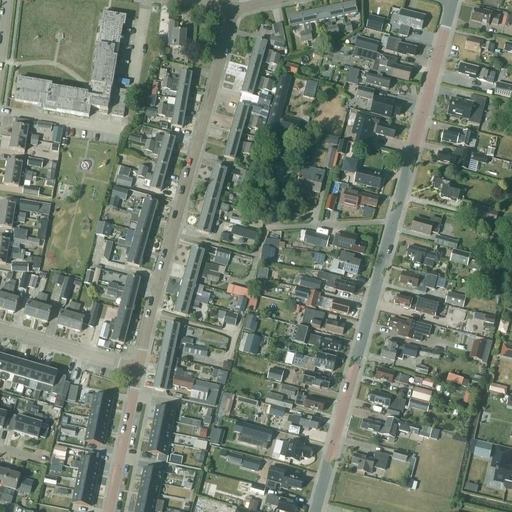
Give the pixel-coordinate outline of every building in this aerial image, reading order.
[(355,4),(341,7),(343,17),(357,14),(355,4)] [(341,7),(328,10),(331,24),(335,23),(335,19),(343,17),(341,7)] [(328,10),(315,13),(317,23),(325,21),(327,29),(332,28),(331,24),(328,10)] [(474,13),(472,12),(471,18),(472,18),(471,23),(487,26),(487,25),(489,25),(490,24),(498,26),(500,17),(491,15),(492,13),(482,11),(482,12),(474,10),(474,13)] [(421,30),(424,17),(401,11),(398,24),(400,25),(398,35),(407,38),(410,28),(421,30)] [(108,112),(122,26),(124,26),(126,18),(110,15),(110,13),(104,12),(90,95),(51,88),(52,84),(16,79),(15,85),(18,85),(15,101),(44,105),(43,109),(89,116),(90,109),(101,110),(100,114),(107,115),(108,112)] [(315,13),(301,16),(304,26),(305,33),(311,32),(311,33),(312,32),(310,24),(317,23),(315,13)] [(301,16),(288,18),(290,29),(304,26),(301,16)] [(366,28),(382,32),(384,24),(368,20),(366,28)] [(173,49),(185,49),(186,32),(177,32),(177,24),(169,24),(168,47),(173,47),(173,49)] [(273,46),(283,49),(285,42),(281,24),(272,26),(274,34),(272,35),(271,38),(274,39),(273,46)] [(358,38),(356,46),(375,51),(377,44),(358,38)] [(407,55),(414,57),(417,48),(401,44),(401,41),(389,38),(385,51),(406,56),(407,55)] [(467,40),(465,49),(480,53),(481,48),(484,49),(484,52),(491,54),(493,46),(491,45),(492,44),(486,42),(485,45),(482,44),(483,41),(471,39),(470,41),(467,40)] [(257,41),(253,54),(271,59),(272,54),(272,53),(265,51),(267,44),(257,41)] [(391,77),(408,81),(411,70),(394,66),(396,59),(377,55),(377,54),(355,49),(352,58),(375,63),(373,72),(391,77)] [(253,54),(249,67),(259,70),(262,63),(269,65),(269,64),(271,59),(253,54)] [(285,72),(296,75),(299,67),(287,63),(285,72)] [(469,77),(469,79),(475,80),(475,79),(479,80),(479,81),(491,84),(493,76),(489,75),(490,72),(461,65),(458,74),(469,77)] [(249,67),(246,80),(264,85),(265,80),(265,79),(257,77),(259,70),(249,67)] [(349,69),(345,84),(355,86),(359,72),(349,69)] [(172,80),(171,85),(179,87),(189,89),(191,75),(181,73),(180,80),(175,79),(176,77),(173,77),(172,79),(172,80)] [(390,82),(391,80),(365,73),(363,79),(367,80),(366,84),(388,90),(389,87),(392,85),(390,82)] [(281,76),(267,129),(268,129),(269,124),(278,126),(279,125),(281,125),(280,130),(286,131),(286,129),(297,132),(300,122),(288,119),(288,120),(286,120),(287,118),(284,118),(283,121),(280,121),(291,78),(281,76)] [(246,80),(242,93),(252,96),(254,89),(262,91),(262,90),(264,85),(246,80)] [(511,86),(497,82),(494,95),(511,99),(511,86)] [(170,91),(170,92),(178,93),(177,100),(187,102),(189,89),(179,87),(171,85),(170,91)] [(394,104),(385,102),(386,100),(373,97),(374,91),(359,87),(356,96),(374,101),(370,113),(390,119),(391,114),(399,116),(401,107),(394,105),(394,104)] [(123,118),(128,91),(116,89),(111,116),(123,118)] [(259,98),(258,103),(269,106),(272,97),(268,96),(269,92),(263,91),(262,94),(260,94),(259,98)] [(472,96),(469,104),(452,99),(448,115),(451,115),(450,118),(459,121),(460,118),(468,120),(467,123),(479,126),(486,100),(472,96)] [(168,107),(167,112),(185,115),(187,102),(177,100),(176,107),(168,105),(167,107),(168,107)] [(249,108),(247,114),(255,117),(254,118),(259,119),(263,120),(261,126),(264,126),(269,108),(262,106),(253,103),(252,109),(249,108)] [(239,105),(235,118),(253,123),(254,118),(255,117),(247,114),(249,108),(239,105)] [(393,138),(396,129),(378,125),(380,119),(358,113),(358,112),(348,109),(347,116),(349,117),(346,125),(354,127),(352,134),(358,135),(356,144),(368,147),(370,139),(373,138),(371,135),(372,133),(376,134),(376,135),(384,137),(384,136),(393,138)] [(165,117),(165,118),(173,120),(172,127),(182,128),(185,115),(167,112),(166,117),(165,117)] [(235,118),(231,131),(242,134),(243,128),(251,130),(252,129),(253,123),(235,118)] [(14,125),(12,137),(27,140),(31,141),(37,142),(38,137),(32,136),(32,135),(27,134),(28,128),(29,121),(16,119),(15,126),(14,125)] [(56,128),(53,143),(60,144),(63,129),(56,128)] [(231,131),(228,144),(246,149),(247,144),(240,142),(242,134),(231,131)] [(460,136),(444,132),(443,135),(442,135),(441,139),(442,139),(442,141),(469,147),(470,140),(472,140),(474,134),(463,131),(462,138),(459,137),(460,136)] [(12,137),(10,149),(25,152),(26,144),(30,145),(31,141),(27,140),(12,137)] [(155,143),(154,148),(161,150),(171,153),(175,140),(165,137),(163,144),(156,141),(155,143)] [(338,153),(344,155),(348,141),(341,140),(338,153)] [(228,144),(224,158),(234,161),(237,152),(244,155),(246,149),(228,144)] [(152,153),(152,154),(160,156),(158,163),(168,166),(171,153),(161,150),(154,148),(152,153)] [(336,150),(329,148),(324,167),(331,169),(336,150)] [(439,153),(437,162),(454,166),(454,167),(468,170),(470,160),(472,154),(472,153),(456,150),(458,150),(456,157),(451,155),(439,153)] [(472,162),(486,165),(488,158),(474,155),(472,162)] [(29,159),(28,166),(42,169),(43,162),(29,159)] [(346,160),(343,172),(353,174),(356,163),(346,160)] [(8,161),(6,173),(21,176),(25,176),(26,172),(26,171),(22,170),(23,164),(8,161)] [(158,163),(154,176),(164,179),(168,166),(158,163)] [(50,164),(48,174),(55,175),(57,165),(50,164)] [(118,175),(116,183),(130,187),(132,179),(123,176),(125,168),(120,167),(118,175)] [(318,193),(322,178),(324,172),(302,167),(300,173),(296,188),(318,193)] [(211,181),(210,184),(214,185),(222,187),(229,189),(230,185),(223,183),(226,171),(215,168),(211,181)] [(356,177),(354,182),(356,183),(365,185),(367,185),(367,187),(370,187),(372,187),(380,189),(380,188),(381,187),(382,184),(381,183),(383,177),(382,177),(381,176),(368,173),(358,170),(356,177)] [(237,186),(247,189),(251,173),(241,171),(237,186)] [(6,173),(4,185),(19,188),(20,182),(24,182),(24,181),(25,176),(21,176),(6,173)] [(145,179),(145,180),(152,182),(151,189),(160,192),(164,179),(154,176),(147,174),(145,179)] [(432,180),(431,184),(432,186),(433,187),(432,189),(432,190),(442,192),(441,194),(440,194),(439,196),(440,197),(440,199),(454,203),(457,192),(448,189),(450,183),(434,178),(434,179),(432,180)] [(209,187),(206,200),(218,203),(222,187),(214,185),(210,184),(209,187)] [(24,187),(23,194),(38,196),(40,190),(24,187)] [(113,198),(125,201),(128,191),(116,187),(113,198)] [(342,205),(341,206),(342,206),(346,207),(347,207),(351,208),(352,208),(355,209),(356,209),(357,206),(364,208),(365,205),(376,208),(378,198),(360,194),(361,191),(346,187),(344,195),(343,199),(343,200),(342,205)] [(328,197),(325,210),(332,212),(336,199),(328,197)] [(133,214),(137,215),(137,214),(153,219),(158,203),(146,200),(143,212),(138,210),(134,209),(133,214)] [(202,213),(202,216),(205,217),(213,219),(219,220),(220,216),(214,215),(216,210),(221,212),(227,213),(229,206),(218,203),(206,200),(202,213)] [(20,206),(20,208),(33,210),(32,213),(49,216),(51,206),(21,201),(20,206)] [(1,203),(0,210),(0,215),(18,218),(19,214),(19,213),(15,212),(16,205),(3,203),(1,203)] [(468,218),(494,225),(498,212),(472,205),(468,218)] [(140,220),(137,232),(149,235),(153,219),(137,214),(137,215),(136,219),(140,220)] [(0,215),(0,227),(12,229),(13,223),(17,224),(18,223),(18,218),(0,215)] [(201,219),(197,232),(209,235),(211,225),(219,227),(221,221),(219,220),(213,219),(205,217),(202,216),(201,219)] [(415,222),(412,232),(429,236),(430,234),(438,236),(442,221),(431,218),(430,223),(422,221),(421,224),(415,222)] [(242,221),(232,219),(230,224),(241,227),(242,221)] [(95,235),(109,238),(112,226),(98,223),(95,235)] [(329,236),(306,230),(304,241),(327,247),(329,236)] [(119,239),(118,244),(140,250),(144,251),(145,248),(148,235),(137,232),(134,243),(125,241),(119,239)] [(336,234),(332,247),(338,248),(363,255),(366,246),(355,243),(357,237),(351,235),(342,233),(341,235),(336,234)] [(14,236),(13,243),(20,244),(31,246),(33,239),(14,236)] [(434,244),(456,250),(458,241),(436,236),(434,244)] [(224,237),(222,245),(235,247),(237,240),(224,237)] [(0,239),(0,251),(8,253),(24,256),(24,251),(20,250),(20,249),(19,249),(9,247),(10,241),(1,240),(0,239)] [(263,247),(284,249),(285,244),(280,243),(280,241),(266,239),(263,247)] [(110,241),(104,257),(111,259),(117,243),(110,241)] [(118,244),(117,249),(131,253),(128,264),(139,268),(143,254),(144,251),(140,250),(118,244)] [(263,248),(261,263),(272,264),(275,250),(263,248)] [(422,266),(431,268),(433,262),(438,263),(440,254),(435,252),(435,255),(425,252),(408,248),(406,257),(414,259),(412,264),(422,266)] [(189,262),(188,265),(192,266),(200,268),(207,271),(209,271),(223,275),(225,268),(210,264),(210,265),(201,263),(204,252),(192,249),(189,262)] [(217,250),(215,256),(229,260),(230,254),(217,250)] [(449,262),(467,267),(470,255),(453,250),(449,262)] [(0,251),(0,264),(6,265),(7,259),(12,260),(12,259),(23,261),(24,256),(8,253),(0,251)] [(344,277),(345,273),(357,276),(360,263),(353,261),(355,257),(341,253),(336,275),(344,277)] [(187,268),(184,281),(195,284),(197,277),(197,276),(205,278),(207,271),(200,268),(192,266),(188,265),(187,268)] [(95,284),(101,285),(102,278),(124,282),(125,275),(98,269),(95,284)] [(84,284),(92,286),(95,273),(87,271),(84,284)] [(416,288),(415,292),(424,294),(426,289),(435,291),(439,278),(419,273),(418,277),(410,275),(402,273),(401,277),(400,277),(399,281),(400,282),(399,284),(416,288)] [(19,288),(26,290),(30,276),(23,274),(19,288)] [(333,290),(352,295),(355,285),(340,281),(341,278),(323,274),(321,280),(327,282),(326,288),(334,290),(333,290)] [(28,288),(35,290),(38,278),(32,276),(28,288)] [(119,287),(118,292),(124,294),(132,295),(136,296),(137,293),(140,280),(129,277),(126,289),(119,287)] [(321,282),(317,281),(313,280),(302,278),(300,286),(319,291),(321,282)] [(446,289),(448,280),(441,278),(439,287),(446,289)] [(67,279),(61,298),(68,300),(73,281),(67,279)] [(180,294),(179,297),(183,298),(191,300),(200,303),(207,305),(209,299),(201,297),(202,292),(204,287),(195,284),(184,281),(180,294)] [(232,283),(229,292),(252,300),(255,291),(232,283)] [(0,294),(0,309),(3,310),(9,292),(4,291),(3,295),(0,294)] [(310,291),(306,307),(316,309),(316,307),(331,311),(331,312),(337,314),(337,312),(347,315),(350,306),(340,303),(334,301),(333,303),(325,301),(326,299),(319,297),(320,294),(310,291)] [(9,292),(3,310),(15,314),(19,300),(12,298),(13,293),(9,292)] [(118,292),(117,297),(123,298),(120,310),(132,313),(135,300),(136,296),(132,295),(124,294),(118,292)] [(445,304),(463,308),(466,297),(448,292),(445,304)] [(394,305),(402,307),(402,309),(409,311),(409,310),(415,312),(435,317),(438,303),(419,298),(418,301),(412,300),(397,296),(396,298),(395,298),(394,302),(395,302),(394,305)] [(178,300),(175,313),(186,317),(189,308),(190,304),(198,307),(200,303),(191,300),(183,298),(179,297),(178,300)] [(29,303),(25,317),(37,320),(42,302),(38,301),(36,305),(29,303)] [(42,302),(37,320),(48,323),(52,309),(45,307),(46,303),(42,302)] [(93,304),(87,326),(94,328),(100,305),(93,304)] [(96,321),(107,324),(111,308),(101,305),(96,321)] [(62,312),(58,326),(69,329),(75,311),(70,310),(69,314),(62,312)] [(112,319),(111,324),(124,328),(128,329),(129,325),(132,313),(120,310),(118,321),(112,319)] [(75,311),(69,329),(81,333),(85,319),(78,316),(79,312),(75,311)] [(223,323),(235,326),(238,316),(226,313),(223,323)] [(248,317),(245,330),(252,332),(255,323),(256,319),(248,317)] [(313,320),(312,328),(320,330),(320,329),(326,330),(326,332),(342,336),(344,326),(328,322),(328,323),(322,321),(314,319),(313,320)] [(391,319),(389,328),(399,331),(397,336),(421,342),(423,336),(428,337),(431,328),(408,321),(407,324),(391,319)] [(508,325),(500,323),(498,334),(505,336),(508,325)] [(100,337),(107,339),(109,330),(111,325),(104,324),(100,337)] [(111,324),(110,330),(115,331),(112,342),(124,345),(127,332),(128,329),(124,328),(111,324)] [(165,337),(164,340),(168,341),(181,344),(182,340),(177,339),(179,326),(168,324),(165,337)] [(294,336),(292,342),(296,343),(307,346),(307,345),(319,348),(319,349),(326,351),(326,349),(338,352),(340,343),(309,336),(311,330),(300,328),(296,327),(294,336)] [(239,351),(256,356),(261,339),(244,334),(239,351)] [(164,343),(161,357),(172,359),(175,348),(180,349),(181,344),(168,341),(164,340),(164,343)] [(394,362),(395,359),(402,361),(403,357),(409,358),(415,359),(416,355),(439,359),(440,354),(418,349),(407,346),(406,347),(399,346),(399,344),(387,341),(386,348),(384,348),(384,350),(382,350),(381,354),(383,354),(381,359),(394,362)] [(474,343),(470,358),(481,361),(485,346),(474,343)] [(500,357),(511,360),(511,346),(503,344),(500,357)] [(202,348),(186,345),(185,352),(206,356),(208,350),(202,348)] [(0,380),(2,373),(5,374),(10,358),(0,355),(0,380)] [(315,367),(332,372),(336,359),(318,355),(317,361),(294,355),(291,366),(314,372),(315,367)] [(158,370),(157,373),(161,374),(169,375),(175,376),(181,378),(182,373),(183,370),(176,369),(178,360),(172,359),(161,357),(158,370)] [(0,380),(0,391),(2,392),(5,381),(12,383),(14,377),(17,377),(22,362),(10,358),(5,374),(2,373),(0,380)] [(12,383),(11,388),(16,389),(17,385),(24,387),(26,380),(29,381),(34,365),(22,362),(17,377),(14,377),(12,383)] [(24,387),(29,389),(36,391),(38,383),(41,384),(46,369),(34,365),(29,381),(26,380),(24,387)] [(420,366),(419,372),(430,375),(432,369),(420,366)] [(37,391),(34,400),(38,401),(41,391),(61,396),(65,381),(66,377),(57,374),(58,372),(46,369),(41,384),(38,383),(36,391),(37,391)] [(267,380),(281,383),(283,373),(270,369),(267,380)] [(392,381),(407,385),(409,377),(394,373),(379,369),(378,373),(376,374),(375,377),(376,378),(376,380),(391,384),(392,381)] [(216,370),(213,381),(223,384),(226,371),(220,370),(219,371),(216,370)] [(320,387),(328,389),(330,381),(315,377),(316,375),(306,372),(303,384),(320,389),(320,387)] [(157,376),(154,389),(165,392),(168,380),(174,381),(173,386),(192,390),(190,401),(215,406),(220,387),(175,377),(175,376),(169,375),(161,374),(157,373),(157,376)] [(452,373),(450,381),(465,386),(468,378),(452,373)] [(422,385),(432,387),(433,382),(424,379),(422,385)] [(508,395),(510,387),(494,383),(492,391),(508,395)] [(281,393),(294,397),(296,389),(283,385),(281,393)] [(71,386),(69,394),(77,395),(78,388),(71,386)] [(432,393),(414,388),(411,398),(412,399),(429,403),(430,403),(432,393)] [(265,403),(271,405),(279,407),(279,406),(291,409),(293,404),(283,401),(283,397),(268,393),(265,403)] [(312,409),(322,412),(324,403),(303,398),(304,395),(298,393),(295,405),(305,408),(304,409),(312,411),(312,409)] [(398,418),(399,413),(402,413),(406,401),(403,401),(403,400),(373,393),(371,397),(370,397),(369,400),(370,402),(370,403),(386,408),(387,405),(389,406),(387,415),(398,418)] [(111,411),(114,399),(95,395),(93,407),(111,411)] [(224,398),(222,411),(232,412),(234,399),(224,398)] [(411,405),(427,410),(429,403),(412,399),(411,405)] [(283,419),(284,414),(285,409),(279,407),(271,405),(269,415),(283,419)] [(0,428),(3,430),(8,415),(10,415),(12,408),(8,406),(6,414),(0,411),(0,428)] [(90,419),(109,423),(111,411),(93,407),(90,419)] [(157,407),(154,419),(173,423),(175,411),(157,407)] [(14,433),(27,437),(31,421),(34,422),(37,415),(28,412),(25,420),(18,417),(14,433)] [(289,415),(287,422),(291,423),(288,433),(299,436),(301,428),(308,430),(309,428),(317,430),(319,422),(293,414),(293,416),(289,415)] [(27,437),(39,440),(43,425),(46,426),(48,419),(44,417),(42,425),(34,422),(31,421),(27,437)] [(90,419),(88,429),(106,433),(109,423),(90,419)] [(154,419),(152,430),(171,434),(173,423),(154,419)] [(181,419),(180,424),(199,428),(200,423),(181,419)] [(364,421),(361,430),(373,433),(373,434),(377,435),(377,434),(394,439),(397,429),(399,430),(424,438),(427,427),(413,423),(412,426),(399,422),(389,419),(387,427),(385,426),(364,421)] [(240,435),(238,443),(266,451),(269,442),(270,443),(273,434),(236,424),(234,433),(240,435)] [(212,444),(224,446),(226,430),(215,428),(212,444)] [(85,442),(104,445),(106,433),(88,429),(85,442)] [(152,430),(150,440),(169,444),(171,434),(152,430)] [(150,440),(148,453),(166,456),(169,444),(150,440)] [(286,459),(300,463),(301,458),(309,460),(311,450),(303,448),(304,446),(291,443),(285,442),(281,458),(286,459)] [(489,458),(492,446),(477,442),(474,454),(489,458)] [(56,446),(53,455),(65,458),(67,449),(56,446)] [(511,466),(507,465),(511,452),(496,448),(492,467),(497,468),(494,480),(505,482),(504,485),(504,487),(506,489),(510,490),(511,489),(511,466)] [(228,460),(235,463),(237,454),(230,452),(228,460)] [(352,464),(358,466),(357,471),(368,474),(370,467),(384,470),(388,455),(375,452),(373,460),(354,455),(352,464)] [(392,460),(405,463),(407,456),(394,452),(392,460)] [(242,469),(258,473),(261,462),(245,457),(242,469)] [(82,458),(79,470),(98,474),(100,462),(82,458)] [(144,468),(142,481),(160,484),(163,472),(144,468)] [(282,484),(281,489),(288,490),(289,487),(301,490),(303,481),(285,476),(286,472),(271,468),(268,481),(277,483),(278,483),(282,484)] [(0,486),(1,486),(4,487),(8,472),(0,469),(0,486)] [(79,470),(77,481),(96,484),(98,474),(79,470)] [(1,486),(0,488),(0,494),(2,495),(0,502),(11,505),(13,498),(7,496),(9,489),(16,491),(17,490),(30,493),(33,482),(20,478),(21,476),(20,476),(8,472),(4,487),(1,486)] [(77,481),(75,491),(94,495),(96,484),(77,481)] [(142,481),(140,491),(158,495),(160,484),(142,481)] [(265,489),(256,487),(252,485),(250,492),(263,496),(265,489)] [(75,491),(73,503),(92,507),(94,495),(75,491)] [(140,491),(137,503),(156,507),(163,508),(164,502),(157,501),(158,495),(140,491)] [(267,496),(265,504),(278,508),(278,511),(280,511),(294,511),(297,504),(288,502),(288,501),(275,497),(275,499),(267,496)] [(206,511),(209,502),(199,499),(195,511),(206,511)] [(137,503),(135,511),(162,511),(163,508),(156,507),(137,503)]
